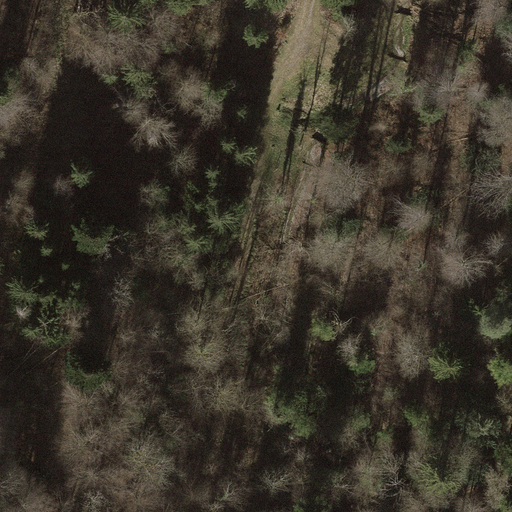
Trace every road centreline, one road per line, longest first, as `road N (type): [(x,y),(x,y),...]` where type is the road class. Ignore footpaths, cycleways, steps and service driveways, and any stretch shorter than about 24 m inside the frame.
road 1 (track): [(308,0),(260,150),(236,357),(279,473),(284,511)]
road 2 (track): [(58,0),(61,128),(45,156),(0,157)]
